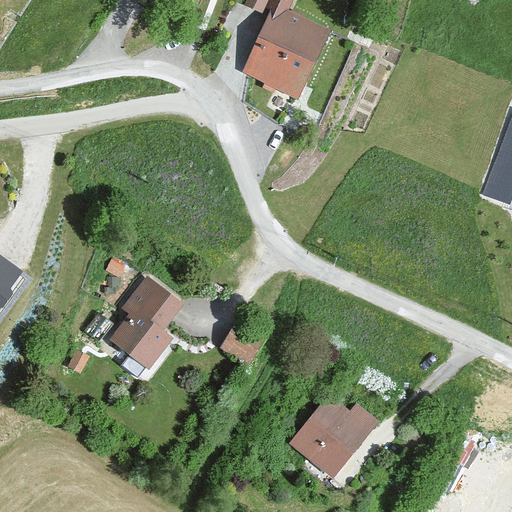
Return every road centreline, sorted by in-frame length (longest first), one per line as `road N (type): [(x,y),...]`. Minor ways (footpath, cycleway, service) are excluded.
road 1 (residential): [(511,358),(293,254),(256,206),(208,99)]
road 2 (residential): [(208,99),(184,77),(149,66),(0,88)]
road 3 (residential): [(0,130),(208,99)]
